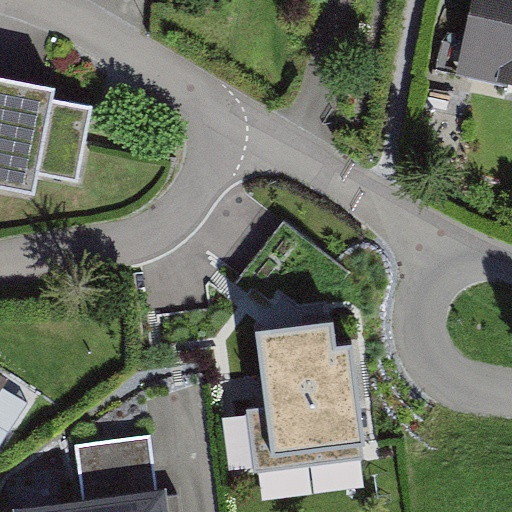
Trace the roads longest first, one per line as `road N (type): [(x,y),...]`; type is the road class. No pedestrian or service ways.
road 1 (residential): [(233,124),(201,188),(158,228),(121,243),(0,263)]
road 2 (residential): [(27,0),(118,42),(233,124)]
road 3 (residential): [(233,124),(346,181),(441,244)]
road 4 (residential): [(511,395),(465,387),(434,369),(421,344),(420,315),(441,244)]
